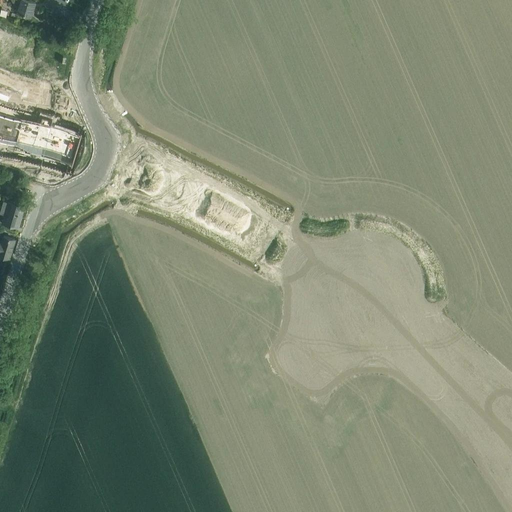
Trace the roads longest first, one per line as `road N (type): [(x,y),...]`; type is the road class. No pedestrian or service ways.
road 1 (unclassified): [(99,0),(0,325)]
road 2 (primary): [(0,131),(107,161),(262,230)]
road 3 (unclassified): [(328,319),(299,376),(344,331)]
